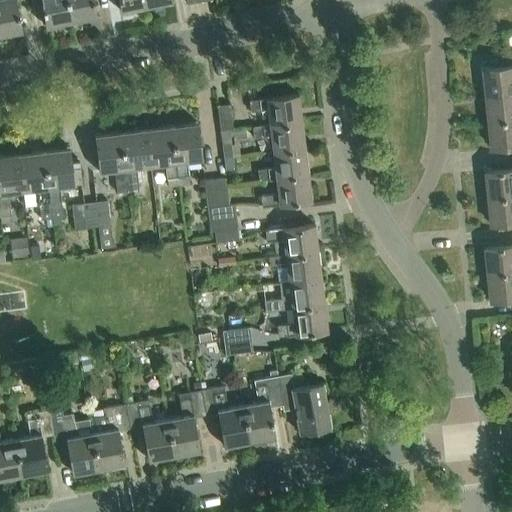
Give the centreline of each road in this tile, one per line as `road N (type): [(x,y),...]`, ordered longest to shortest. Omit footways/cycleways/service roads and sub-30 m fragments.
road 1 (unclassified): [(87,509),(467,443)]
road 2 (residential): [(0,77),(329,11)]
road 3 (residential): [(393,236),(416,209),(439,146),(438,35),(429,0)]
road 4 (residential): [(393,236),(342,140),(329,11)]
road 5 (residential): [(467,443),(456,346),(393,236)]
